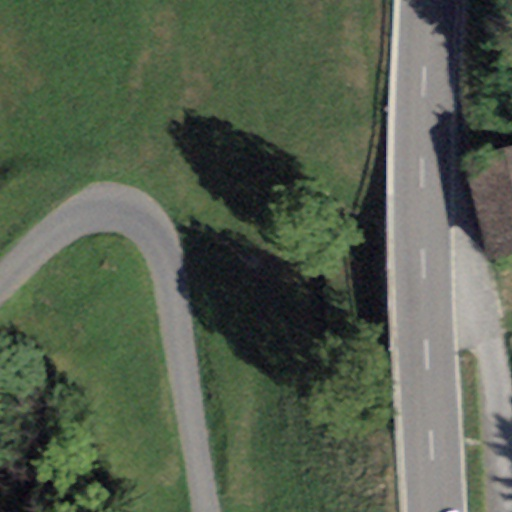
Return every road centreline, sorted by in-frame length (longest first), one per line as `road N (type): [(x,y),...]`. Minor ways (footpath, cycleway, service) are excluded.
road 1 (secondary): [(427,0),(420,260),(435,511)]
road 2 (unclassified): [(0,254),(17,235),(79,209),(124,212),(156,232),(169,266),(206,511)]
